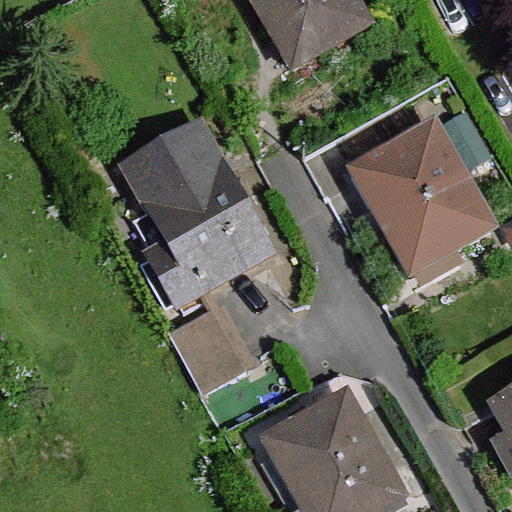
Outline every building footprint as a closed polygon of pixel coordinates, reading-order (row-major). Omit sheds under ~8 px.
[(349,0),(250,0),(292,72),(366,29),(349,0)] [(458,114),(432,129),(458,174),(484,159),(458,114)] [(198,133),(125,174),(168,250),(146,262),(176,314),(271,260),(198,133)] [(423,135),(350,176),(406,273),(416,267),(423,279),(446,266),(439,253),(479,230),(423,135)] [(511,211),(489,226),(501,247),(511,240),(511,211)] [(221,317),(176,341),(205,393),(249,370),(221,317)] [(511,403),(497,412),(503,425),(511,440),(496,449),(511,477),(511,403)] [(386,511),(398,505),(345,407),(269,449),(303,511),(386,511)]
